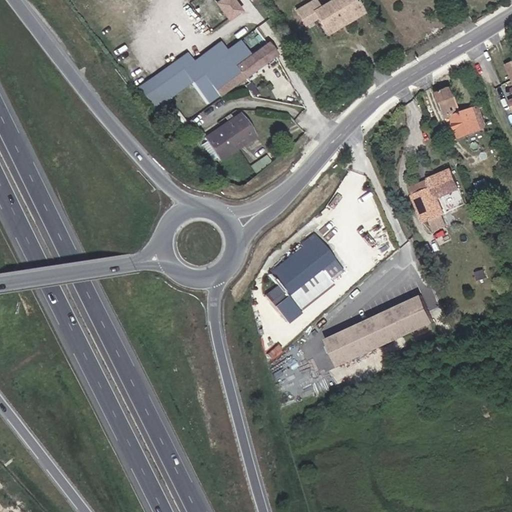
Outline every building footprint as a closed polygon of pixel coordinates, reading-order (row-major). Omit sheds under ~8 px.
[(238,10),(231,0),(216,0),(215,1),(225,18),(238,10)] [(359,4),(356,0),(328,0),(318,6),(314,0),(311,0),(295,10),(304,24),(317,16),(327,33),(351,19),(347,12),(359,4)] [(363,11),(359,4),(347,12),(351,19),(363,11)] [(199,70),(226,51),(219,41),(193,61),(199,70)] [(243,77),(273,54),(266,44),(235,66),(243,77)] [(201,73),(184,54),(135,87),(153,109),(191,80),(201,73)] [(243,77),(235,66),(227,54),(202,72),(201,73),(217,95),(243,77)] [(217,95),(201,73),(191,80),(207,102),(217,95)] [(482,129),(476,113),(481,111),(479,106),(460,113),(460,111),(456,101),(452,88),(437,93),(446,118),(452,116),(460,137),(482,129)] [(474,107),(469,94),(459,97),(460,100),(456,101),(460,111),(474,107)] [(486,127),(481,111),(476,113),(482,129),(486,127)] [(254,137),(238,114),(204,137),(205,139),(200,143),(212,160),(217,156),(220,160),(254,137)] [(500,143),(495,130),(488,132),(493,146),(500,143)] [(507,159),(504,152),(491,157),(494,164),(506,160),(507,159)] [(246,178),(257,170),(252,164),(242,172),(246,178)] [(445,213),(439,198),(460,188),(452,169),(410,187),(425,221),(429,220),(435,217),(445,213)] [(492,193),(486,179),(476,183),(482,197),(492,193)] [(438,225),(435,217),(429,220),(432,227),(438,225)] [(317,271),(332,259),(333,259),(315,237),(269,275),(277,286),(266,294),(270,299),(281,290),(285,295),(286,297),(317,271)] [(366,271),(391,249),(384,241),(359,263),(366,271)] [(321,276),(336,264),(332,259),(317,271),(321,276)] [(363,278),(358,272),(347,282),(352,287),(363,278)] [(274,304),(285,295),(281,290),(270,299),(274,304)] [(422,295),(326,339),(339,366),(434,322),(422,295)]
